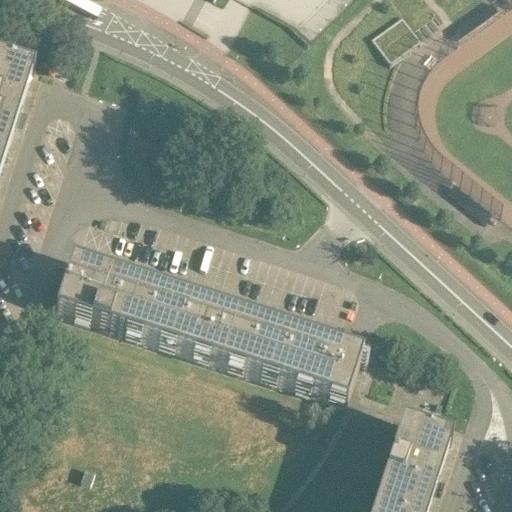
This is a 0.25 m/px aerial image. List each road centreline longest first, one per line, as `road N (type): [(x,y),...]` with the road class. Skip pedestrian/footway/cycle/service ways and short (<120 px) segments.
road 1 (residential): [(377,289),(356,347),(48,251)]
road 2 (tertiary): [(107,34),(216,91),(363,213)]
road 3 (residential): [(313,268),(69,190)]
road 4 (tertiary): [(363,213),(511,350)]
road 5 (residential): [(487,384),(377,289)]
road 6 (residential): [(3,386),(48,251)]
road 7 (residential): [(0,221),(30,132),(59,104)]
road 8 (residential): [(487,384),(454,511)]
